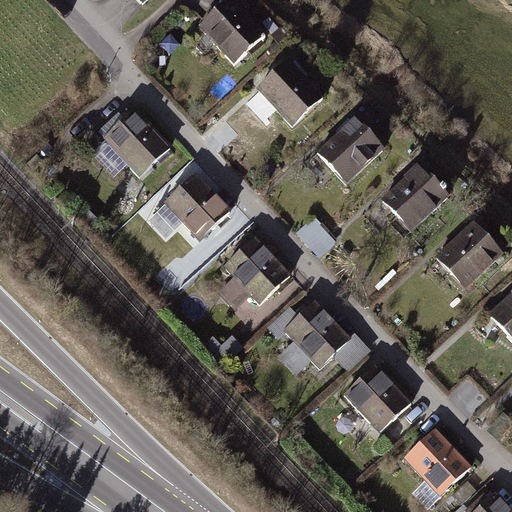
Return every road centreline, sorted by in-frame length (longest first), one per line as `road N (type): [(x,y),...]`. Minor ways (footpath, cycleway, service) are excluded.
road 1 (residential): [(511,479),(132,78),(70,0)]
road 2 (primary): [(182,511),(114,417),(0,303)]
road 3 (primary): [(104,468),(0,378)]
